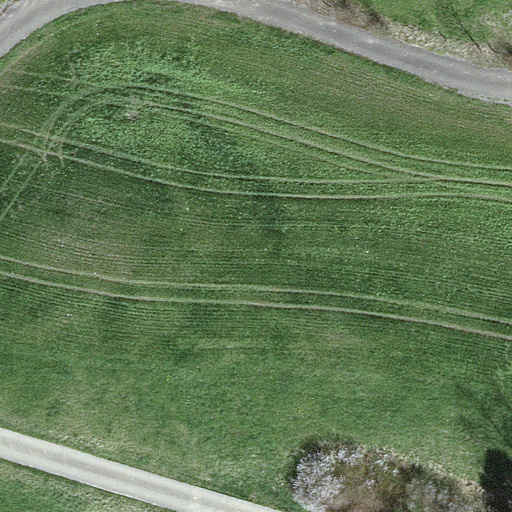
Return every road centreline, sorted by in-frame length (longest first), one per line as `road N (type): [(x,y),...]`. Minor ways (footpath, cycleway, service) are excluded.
road 1 (track): [(228,0),(511,86)]
road 2 (unclassified): [(0,434),(243,511)]
